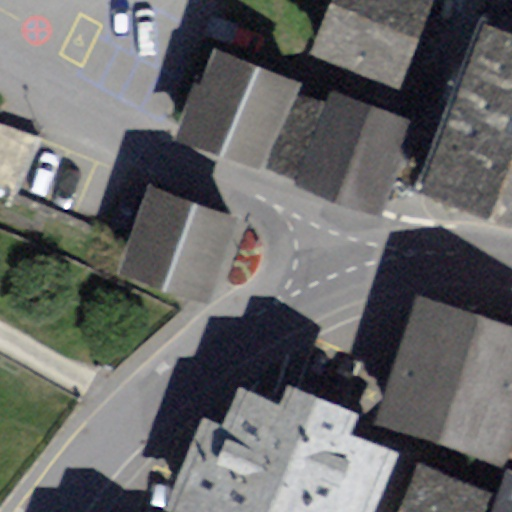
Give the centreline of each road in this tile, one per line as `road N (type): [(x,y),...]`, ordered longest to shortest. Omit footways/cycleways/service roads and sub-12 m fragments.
road 1 (residential): [(0,72),(383,259)]
road 2 (residential): [(383,259),(256,318),(58,511)]
road 3 (residential): [(473,0),(383,259)]
road 4 (residential): [(511,285),(383,259)]
